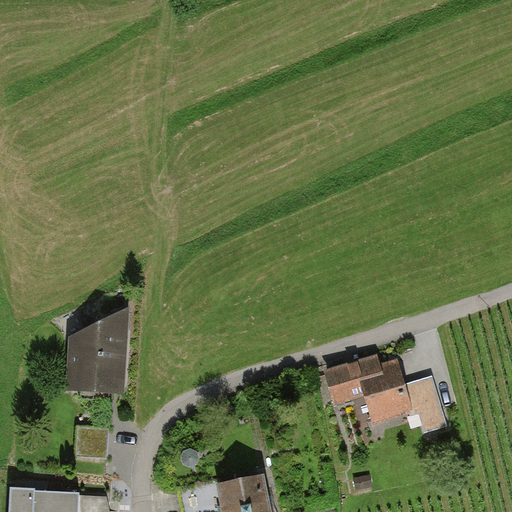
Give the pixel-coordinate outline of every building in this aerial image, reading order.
[(130,394),(134,309),(77,339),(74,392),(130,394)] [(389,357),(332,373),(340,405),(375,396),(382,424),(419,414),(405,363),(392,367),(389,357)] [(79,456),(111,459),(113,430),(82,427),(79,456)] [(281,511),(273,473),(230,483),(236,511),(281,511)] [(222,481),(185,488),(189,511),(215,511),(228,510),(222,481)] [(110,511),(107,498),(35,494),(35,489),(11,488),(9,511),(110,511)]
